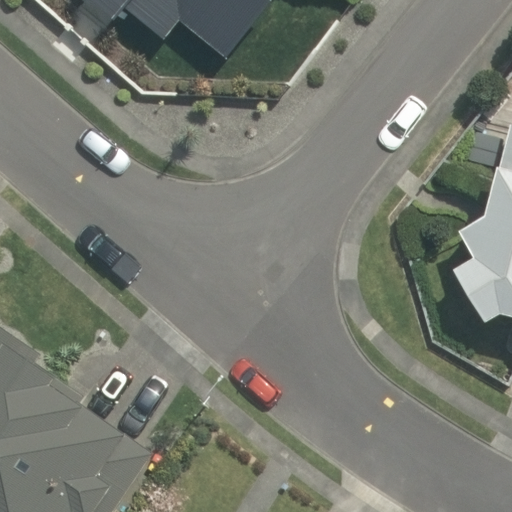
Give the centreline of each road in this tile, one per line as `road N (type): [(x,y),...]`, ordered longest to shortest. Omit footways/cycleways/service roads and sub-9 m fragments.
road 1 (residential): [(280,301),(496,0)]
road 2 (residential): [(0,74),(31,107),(280,301)]
road 3 (residential): [(280,301),(408,421),(511,478)]
